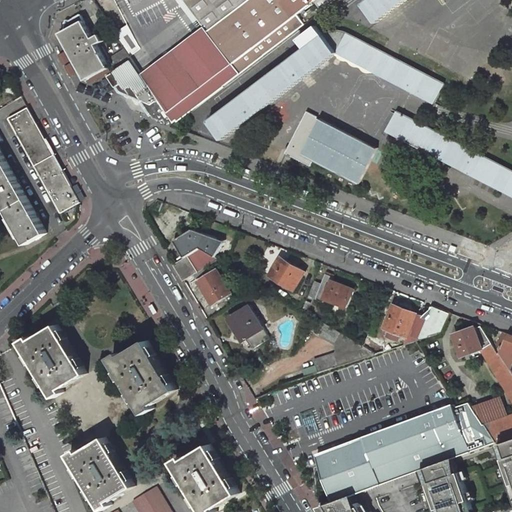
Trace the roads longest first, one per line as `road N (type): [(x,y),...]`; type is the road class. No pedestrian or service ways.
road 1 (tertiary): [(477,268),(209,169),(153,166),(112,178)]
road 2 (tertiary): [(123,201),(159,185),(194,186),(469,289)]
road 3 (tertiary): [(146,260),(290,511)]
road 4 (tertiary): [(6,29),(106,210)]
road 5 (tertiary): [(112,178),(27,10)]
road 6 (residential): [(0,321),(106,210)]
